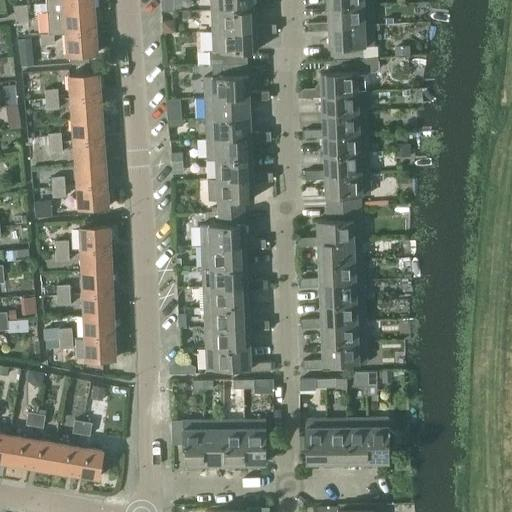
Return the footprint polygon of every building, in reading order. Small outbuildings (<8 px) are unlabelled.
[(46,0),(47,4),(47,5),(47,11),(95,8),(93,0),(46,0)] [(172,0),(161,0),(162,9),(173,9),(172,0)] [(211,0),(212,11),(256,9),(255,0),(211,0)] [(27,3),(14,4),(15,13),(28,12),(27,3)] [(363,3),(328,5),(329,21),(329,24),(364,23),(363,3)] [(95,8),(47,11),(49,33),(54,33),(66,32),(96,30),(95,8)] [(212,11),(213,31),(257,29),(256,33),(268,33),(267,24),(257,24),(256,9),(212,11)] [(28,12),(15,13),(15,22),(28,21),(28,12)] [(160,21),(160,33),(172,33),(172,24),(169,21),(160,21)] [(319,21),(309,22),(310,30),(319,30),(319,21)] [(329,21),(319,21),(319,30),(329,30),(330,58),(378,56),(377,44),(373,45),(373,29),(378,29),(378,22),(372,23),(364,23),(329,24),(329,21)] [(267,24),(268,33),(278,32),(277,23),(267,24)] [(211,64),(213,64),(247,63),(247,50),(257,49),(256,33),(257,29),(213,31),(214,51),(210,51),(211,64)] [(96,30),(66,32),(67,54),(98,52),(96,30)] [(49,33),(41,33),(41,43),(54,42),(54,33),(49,33)] [(396,55),(409,55),(409,47),(396,47),(396,55)] [(31,48),(20,49),(21,65),(33,64),(31,48)] [(331,71),(322,71),(322,88),(322,92),(365,90),(364,70),(375,69),(378,67),(378,56),(330,58),(331,71)] [(213,76),(204,76),(205,97),(248,95),(248,99),(259,98),(259,90),(249,90),(248,74),(247,63),(213,64),(213,76)] [(99,72),(69,75),(71,97),(101,95),(99,72)] [(58,87),(45,88),(46,99),(59,98),(58,87)] [(311,88),(301,88),(302,98),(312,97),(311,88)] [(312,97),(322,97),(323,112),(365,110),(365,90),(322,92),(322,88),(311,88),(312,97)] [(259,90),(259,98),(270,98),(269,90),(259,90)] [(101,95),(71,97),(72,119),(103,117),(101,95)] [(248,95),(205,97),(206,117),(249,115),(248,99),(248,95)] [(59,98),(46,99),(47,109),(59,108),(59,98)] [(173,98),(165,99),(167,119),(174,119),(173,98)] [(16,104),(5,106),(7,117),(18,116),(16,104)] [(324,133),(366,131),(365,110),(323,112),(324,128),(324,133)] [(206,117),(207,137),(250,135),(250,139),(261,139),(261,130),(250,131),(249,115),(206,117)] [(103,117),(72,119),(74,141),(104,139),(103,117)] [(313,129),(303,129),(303,138),(314,138),(313,129)] [(325,154),(359,153),(367,152),(366,131),(324,133),(324,129),(313,129),(314,138),(324,138),(325,154)] [(271,130),(261,130),(261,139),(271,138),(271,130)] [(61,132),(49,133),(49,143),(62,142),(61,132)] [(250,135),(207,137),(208,158),(251,156),(250,139),(250,135)] [(104,139),(74,141),(76,163),(106,161),(104,139)] [(62,142),(49,143),(50,153),(63,152),(62,142)] [(182,159),(182,152),(170,152),(170,160),(182,159)] [(325,175),(368,173),(367,152),(359,153),(325,154),(325,170),(325,175)] [(251,156),(208,158),(208,159),(216,158),(217,178),(252,176),(253,180),(263,179),(263,172),(251,172),(251,156)] [(106,161),(76,163),(77,185),(107,183),(106,161)] [(315,170),(305,170),(305,179),(315,179),(315,170)] [(325,175),(325,170),(315,170),(315,179),(326,179),(327,208),(360,206),(360,194),(369,193),(368,173),(325,175)] [(263,172),(263,179),(273,179),(272,171),(263,172)] [(64,175),(52,176),(52,187),(65,186),(64,175)] [(218,199),(219,211),(244,210),(244,198),(253,198),(253,180),(252,176),(217,178),(209,178),(210,200),(218,199)] [(107,183),(77,185),(79,207),(109,205),(107,183)] [(65,186),(52,187),(53,196),(66,196),(65,186)] [(318,241),(362,239),(360,206),(327,208),(327,219),(317,219),(318,236),(318,241)] [(201,225),(202,246),(246,244),(246,247),(256,247),(256,239),(245,239),(244,210),(219,211),(220,224),(201,225)] [(79,226),(80,249),(111,247),(110,225),(79,226)] [(318,236),(308,237),(308,245),(318,245),(319,261),(363,259),(362,239),(318,241),(318,236)] [(298,245),(308,245),(308,237),(298,237),(298,245)] [(256,239),(256,247),(266,247),(266,238),(256,239)] [(68,239),(55,240),(55,250),(68,249),(68,239)] [(202,246),(202,266),(246,264),(246,247),(246,244),(202,246)] [(80,249),(81,271),(112,269),(111,247),(80,249)] [(27,248),(6,250),(7,259),(28,257),(27,248)] [(68,249),(55,250),(56,260),(69,259),(68,249)] [(320,281),(364,279),(363,259),(319,261),(319,277),(320,281)] [(202,266),(204,286),(247,284),(248,289),(258,288),(258,279),(247,280),(246,264),(202,266)] [(112,269),(81,271),(82,293),(113,291),(112,269)] [(300,286),(310,286),(309,277),(300,278),(300,286)] [(321,302),(364,300),(364,279),(320,281),(319,277),(309,277),(310,286),(320,285),(321,302)] [(258,279),(258,288),(268,287),(268,279),(258,279)] [(70,284),(57,284),(57,294),(70,293),(70,284)] [(204,286),(204,307),(248,305),(248,289),(247,284),(204,286)] [(113,291),(82,293),(83,315),(114,313),(113,291)] [(70,293),(57,294),(58,304),(70,304),(70,293)] [(322,323),(365,321),(364,300),(321,302),(321,318),(322,321),(322,323)] [(204,307),(205,326),(249,324),(249,329),(260,329),(259,320),(249,320),(248,305),(204,307)] [(15,311),(7,311),(8,320),(15,320),(15,311)] [(114,313),(83,315),(84,337),(114,335),(114,313)] [(322,327),(322,343),(366,341),(365,321),(322,323),(322,321),(321,318),(311,319),(311,327),(322,327)] [(270,319),(259,320),(260,329),(270,328),(270,319)] [(311,319),(301,319),(302,328),(311,327),(311,319)] [(249,324),(205,326),(206,348),(250,345),(249,329),(249,324)] [(58,328),(59,338),(72,337),(71,327),(58,328)] [(114,335),(84,337),(85,359),(115,358),(114,335)] [(72,337),(59,338),(59,347),(59,348),(72,347),(72,337)] [(59,338),(46,338),(46,347),(59,347),(59,338)] [(366,341),(322,343),(323,358),(303,359),(304,369),(324,368),(324,364),(367,363),(366,341)] [(250,345),(206,348),(207,368),(235,367),(235,372),(251,372),(251,370),(272,369),(271,359),(251,360),(250,345)] [(169,373),(177,373),(176,359),(175,359),(168,366),(169,373)] [(27,379),(32,385),(42,387),(44,372),(29,370),(27,379)] [(391,370),(383,370),(383,381),(391,381),(391,375),(391,370)] [(368,387),(367,371),(352,371),(353,387),(368,387)] [(376,371),(367,371),(368,387),(377,387),(376,371)] [(327,378),(316,378),(316,387),(327,387),(327,378)] [(335,378),(327,378),(327,387),(336,387),(335,378)] [(204,388),(204,379),(193,380),(193,388),(204,388)] [(213,379),(204,379),(204,388),(213,388),(213,379)] [(244,379),(234,379),(234,388),(244,387),(244,379)] [(253,379),(244,379),(244,387),(253,387),(253,379)] [(93,386),(90,399),(102,402),(105,388),(93,386)] [(29,412),(27,424),(35,426),(37,414),(29,412)] [(37,414),(35,426),(44,427),(46,415),(37,414)] [(390,417),(368,418),(368,461),(391,461),(391,447),(393,447),(396,443),(396,434),(392,431),(390,431),(390,417)] [(327,462),(327,418),(306,419),(306,426),(306,462),(327,462)] [(347,418),(327,418),(327,462),(348,462),(347,418)] [(368,418),(347,418),(348,462),(368,461),(368,418)] [(182,419),(171,419),(171,443),(182,443),(182,463),(203,463),(203,419),(182,419)] [(224,419),(204,419),(206,459),(225,463),(224,419)] [(245,419),(224,419),(225,463),(245,463),(245,419)] [(266,419),(245,419),(245,463),(266,463),(266,419)] [(75,420),(73,432),(81,433),(83,421),(75,420)] [(83,421),(81,433),(90,435),(92,423),(83,421)] [(0,432),(0,460),(5,462),(10,434),(0,432)] [(10,434),(5,462),(28,466),(33,438),(10,434)] [(33,438),(28,466),(52,470),(56,442),(33,438)] [(56,442),(52,470),(75,473),(79,445),(56,442)] [(79,445),(75,473),(98,477),(103,449),(79,445)]
